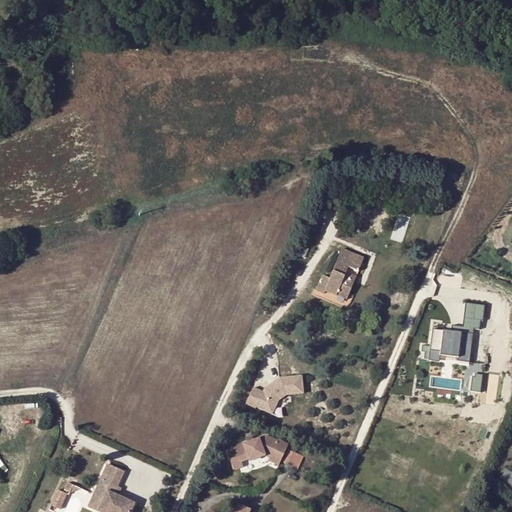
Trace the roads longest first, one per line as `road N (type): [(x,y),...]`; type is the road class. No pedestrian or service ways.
road 1 (unknown): [(173,511),(233,370),(321,253),(329,216)]
road 2 (unknown): [(443,288),(420,295),(330,511)]
